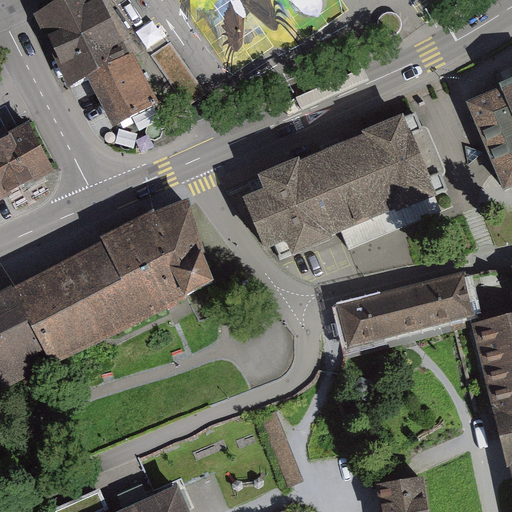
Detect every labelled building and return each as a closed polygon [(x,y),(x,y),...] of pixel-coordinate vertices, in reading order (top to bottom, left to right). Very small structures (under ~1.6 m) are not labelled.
[(129,61),(98,0),(65,0),(36,14),(72,88),(98,76),(129,61)] [(179,100),(200,88),(175,44),(155,55),(179,100)] [(98,76),(124,129),(159,112),(133,59),(129,61),(98,76)] [(511,88),(469,106),(505,196),(511,193),(511,88)] [(263,201),(245,208),(267,260),(287,252),(292,265),(444,201),(410,123),(257,187),(263,201)] [(0,211),(58,182),(31,131),(0,145),(0,211)] [(106,253),(17,297),(45,366),(49,374),(217,286),(191,207),(103,245),(106,253)] [(467,280),(344,308),(353,349),(476,321),(467,280)] [(17,297),(0,305),(0,390),(45,366),(17,297)] [(511,323),(476,333),(511,474),(511,323)] [(289,492),(304,487),(277,416),(262,421),(289,492)] [(430,511),(427,486),(379,493),(381,511),(430,511)] [(185,511),(179,494),(136,511),(185,511)]
